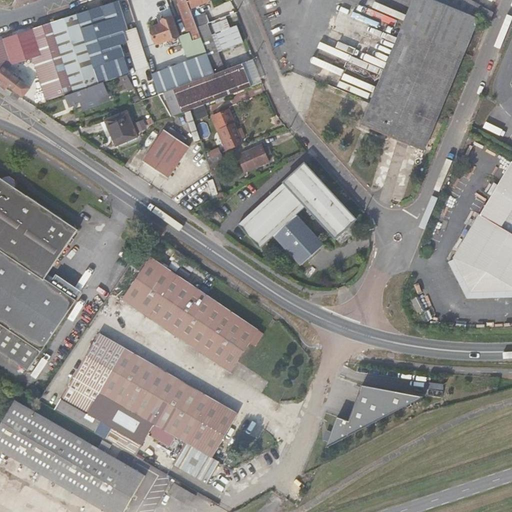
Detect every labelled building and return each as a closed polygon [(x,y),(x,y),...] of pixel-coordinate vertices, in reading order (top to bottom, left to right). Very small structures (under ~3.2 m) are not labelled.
[(186,0),(178,0),(179,3),(186,22),(194,19),(186,0)] [(434,0),(416,0),(404,29),(387,71),(363,126),(423,151),(479,19),(434,0)] [(434,0),(479,19),(488,22),(492,13),(483,9),(484,7),(472,0),(434,0)] [(0,85),(7,90),(9,88),(24,99),(31,90),(5,70),(9,65),(10,67),(33,60),(47,100),(130,73),(120,45),(127,42),(124,31),(127,30),(118,2),(0,41),(0,85)] [(197,28),(194,20),(194,19),(186,22),(179,3),(177,4),(188,33),(189,33),(193,41),(201,38),(197,28)] [(207,24),(208,24),(206,16),(194,20),(197,28),(207,24)] [(180,37),(173,17),(161,22),(162,24),(151,28),(157,45),(180,37)] [(211,36),(207,24),(197,28),(201,38),(208,55),(215,75),(217,74),(225,71),(218,53),(211,36)] [(236,26),(216,34),(222,51),(243,43),(236,26)] [(150,64),(138,29),(126,32),(138,69),(150,64)] [(216,34),(211,36),(218,53),(222,51),(216,34)] [(215,75),(208,55),(154,75),(161,95),(174,90),(215,75)] [(263,84),(254,60),(243,64),(252,88),(263,84)] [(150,64),(138,69),(141,76),(153,72),(150,64)] [(252,88),(243,64),(225,71),(217,74),(227,97),(252,88)] [(227,97),(217,74),(215,75),(174,90),(176,96),(167,100),(172,112),(181,109),(183,114),(192,110),(207,105),(222,99),(227,97)] [(126,84),(131,81),(127,75),(122,77),(126,84)] [(104,83),(66,96),(70,106),(82,102),(87,100),(90,109),(102,105),(100,99),(109,96),(104,83)] [(111,101),(109,96),(100,99),(102,105),(111,101)] [(231,150),(242,144),(239,139),(244,137),(241,129),(236,131),(234,125),(233,125),(222,99),(207,105),(212,118),(219,132),(222,131),(231,150)] [(125,114),(98,124),(105,140),(109,138),(113,147),(134,140),(125,114)] [(144,119),(135,123),(139,132),(148,128),(144,119)] [(168,129),(145,162),(170,180),(193,146),(168,129)] [(227,151),(231,150),(222,131),(219,132),(227,151)] [(262,145),(243,153),(245,159),(241,161),(245,170),(268,161),(265,155),(269,153),(267,149),(264,150),(262,145)] [(219,147),(209,152),(211,157),(222,152),(219,147)] [(224,161),(221,154),(208,160),(210,167),(224,161)] [(297,215),(306,206),(337,237),(357,217),(304,163),(239,226),(262,249),(275,237),(304,266),(325,244),(297,215)] [(511,164),(456,259),(456,261),(457,262),(472,294),(511,291),(511,164)] [(0,176),(0,355),(28,375),(77,304),(45,282),(81,231),(18,188),(19,187),(18,180),(13,181),(12,177),(6,178),(5,180),(0,176)] [(356,221),(339,238),(343,242),(361,225),(356,221)] [(145,257),(135,272),(141,276),(123,303),(132,309),(232,375),(252,346),(257,350),(265,337),(205,298),(145,257)] [(70,388),(150,435),(156,425),(215,459),(240,416),(176,378),(101,335),(70,388)] [(424,396),(362,385),(350,421),(338,417),(327,446),(424,396)] [(57,411),(138,457),(150,435),(70,388),(57,411)] [(0,450),(91,502),(115,458),(17,402),(0,433),(0,450)] [(177,485),(171,495),(182,501),(183,499),(190,502),(192,497),(197,501),(199,498),(177,485)]
